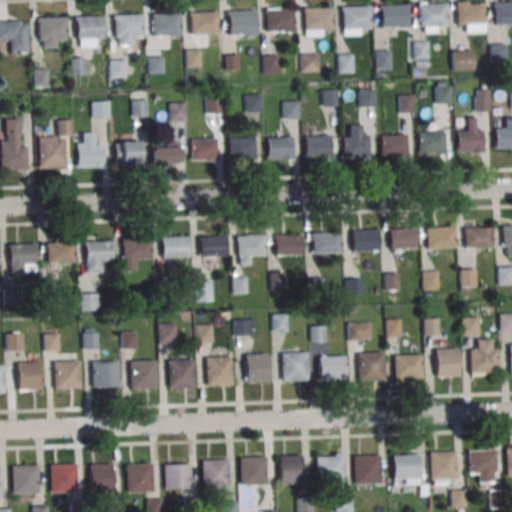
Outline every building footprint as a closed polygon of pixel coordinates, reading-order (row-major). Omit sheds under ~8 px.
[(511,0),(492,0),(492,23),(511,23),(511,0)] [(463,32),(482,32),(482,1),(454,1),(454,21),(463,21),(463,32)] [(445,2),(416,2),(416,31),(445,31),(445,2)] [(369,4),(339,4),(340,34),(360,34),(359,27),(369,27),(369,4)] [(406,4),(378,4),(378,27),(406,27),(406,4)] [(292,7),(264,7),(264,31),(292,31),(292,7)] [(330,7),(301,7),(301,36),(321,36),(321,33),(330,33),(330,7)] [(254,37),(254,9),(226,9),(226,37),(254,37)] [(216,33),(216,11),(188,11),(188,33),(216,33)] [(150,12),(150,35),(178,35),(178,12),(150,12)] [(102,15),(74,15),(74,45),(94,45),(94,38),(102,38),(102,15)] [(138,15),(139,37),(132,37),(133,46),(117,46),(117,37),(113,37),(112,16),(138,15)] [(36,46),(64,46),(64,16),(36,16),(36,46)] [(0,20),(0,40),(7,40),(7,52),(26,52),(26,20),(0,20)] [(426,66),(426,39),(411,39),(411,66),(426,66)] [(503,43),(487,43),(487,61),(503,61),(503,43)] [(198,66),(198,49),(183,49),(183,66),(198,66)] [(471,49),(449,49),(449,70),(471,70),(471,49)] [(372,69),(389,69),(389,50),(372,50),(372,69)] [(298,52),(298,71),(316,71),(316,52),(298,52)] [(236,68),(236,53),(222,54),(222,68),(236,68)] [(335,72),(351,72),(351,53),(335,53),(335,72)] [(276,54),(260,54),(260,71),(276,71),(276,54)] [(85,74),(84,55),(69,56),(69,74),(85,74)] [(146,73),(161,73),(161,56),(146,56),(146,73)] [(107,58),(107,77),(123,77),(123,58),(107,58)] [(31,86),(45,86),(45,69),(31,69),(31,86)] [(449,102),(449,82),(432,82),(432,102),(449,102)] [(320,105),(334,105),(334,88),(320,88),(320,105)] [(372,88),(356,88),(356,105),(372,105),(372,88)] [(472,111),(487,111),(487,88),(472,88),(472,111)] [(243,110),(259,110),(259,93),(243,93),(243,110)] [(411,112),(411,94),(396,94),(396,112),(411,112)] [(221,112),(221,95),(204,95),(204,112),(221,112)] [(130,99),(130,116),(145,116),(145,99),(130,99)] [(106,100),(89,100),(89,117),(106,117),(106,100)] [(297,100),(279,100),(279,117),(297,117),(297,100)] [(183,120),(183,101),(166,101),(166,120),(183,120)] [(480,151),(480,127),(473,127),(473,117),(464,117),(464,129),(454,129),(454,151),(480,151)] [(0,168),(22,168),(21,118),(0,118),(0,168)] [(511,148),(511,118),(502,118),(502,128),(492,128),(492,148),(511,148)] [(70,136),(69,120),(54,120),(55,137),(70,136)] [(340,135),(340,157),(366,157),(366,134),(359,134),(359,123),(347,123),(347,135),(340,135)] [(167,127),(157,127),(157,137),(150,137),(150,162),(176,162),(176,139),(167,139),(167,127)] [(416,152),(442,152),(442,130),(416,130),(416,152)] [(75,166),(100,166),(100,143),(91,143),(91,132),(75,132),(75,166)] [(377,133),(377,155),(405,155),(405,133),(377,133)] [(63,169),(62,138),(54,139),(54,135),(35,135),(35,169),(63,169)] [(302,135),(302,157),(328,157),(328,135),(302,135)] [(252,158),(252,136),(226,136),(226,158),(252,158)] [(264,158),(290,158),(290,136),(264,136),(264,158)] [(214,159),(214,138),(187,138),(188,159),(214,159)] [(112,141),(112,163),(138,163),(138,141),(112,141)] [(511,225),(500,225),(500,255),(511,255),(511,225)] [(452,248),(452,226),(424,226),(424,248),(452,248)] [(461,226),(461,247),(490,246),(490,226),(461,226)] [(415,250),(415,228),(387,228),(387,250),(415,250)] [(349,229),(349,251),(375,251),(375,229),(349,229)] [(309,232),(309,253),(338,253),(338,232),(309,232)] [(262,233),(235,233),(235,264),(251,264),(251,254),(262,254),(262,233)] [(300,254),(300,234),(272,234),(272,254),(300,254)] [(159,235),(159,257),(186,257),(186,235),(159,235)] [(196,235),(196,255),(224,255),(224,235),(196,235)] [(148,258),(148,238),(120,238),(120,270),(130,270),(130,258),(148,258)] [(109,260),(109,240),(83,240),(83,271),(100,271),(100,260),(109,260)] [(34,242),(5,241),(5,273),(21,273),(21,263),(33,263),(34,242)] [(72,241),(44,241),(44,261),(72,261),(72,241)] [(511,284),(511,265),(495,265),(495,284),(511,284)] [(473,268),(457,268),(457,290),(473,290),(473,268)] [(282,271),(267,271),(267,290),(282,290),(282,271)] [(436,288),(436,271),(420,271),(420,288),(436,288)] [(397,274),(397,291),(383,291),(383,274),(397,274)] [(244,293),(244,275),(229,275),(229,293),(244,293)] [(360,294),(359,277),(343,277),(344,294),(360,294)] [(193,278),(193,300),(209,300),(209,278),(193,278)] [(321,278),(322,296),(308,296),(307,279),(321,278)] [(169,281),(170,298),(154,298),(154,282),(169,281)] [(18,288),(19,304),(3,304),(2,288),(18,288)] [(59,312),(58,292),(41,293),(42,312),(59,312)] [(78,309),(95,309),(95,292),(78,292),(78,309)] [(269,330),(284,330),(284,313),(269,313),(269,330)] [(511,313),(496,313),(496,330),(511,330),(511,313)] [(476,316),(459,316),(459,335),(476,335),(476,316)] [(437,317),(421,317),(421,335),(437,335),(437,317)] [(231,334),(250,334),(250,318),(231,318),(231,334)] [(383,336),(398,336),(398,318),(383,318),(383,336)] [(368,321),(344,321),(344,339),(368,339),(368,321)] [(173,342),(173,322),(155,322),(155,342),(173,342)] [(209,341),(209,323),(193,323),(193,341),(209,341)] [(323,325),(308,325),(308,341),(323,341),(323,325)] [(95,327),(80,327),(80,347),(95,347),(95,327)] [(118,330),(118,348),(133,348),(133,330),(118,330)] [(20,332),(3,332),(3,349),(20,349),(20,332)] [(56,332),(41,332),(41,350),(56,350),(56,332)] [(467,348),(467,373),(495,373),(495,338),(475,338),(475,348),(467,348)] [(456,347),(432,347),(432,375),(456,375),(456,347)] [(305,380),(305,351),(278,351),(279,380),(305,380)] [(355,351),(355,380),(382,380),(382,351),(355,351)] [(242,381),(265,381),(265,352),(242,352),(242,381)] [(391,353),(391,378),(419,378),(419,353),(391,353)] [(316,354),(316,380),(342,380),(342,354),(316,354)] [(203,355),(203,384),(229,384),(229,355),(203,355)] [(165,387),(191,387),(191,359),(165,359),(165,387)] [(51,388),(78,388),(78,360),(51,360),(51,388)] [(89,387),(115,387),(115,360),(89,360),(89,387)] [(153,388),(153,360),(127,360),(127,388),(153,388)] [(15,361),(15,389),(37,389),(37,361),(15,361)] [(503,475),(511,475),(511,447),(503,447),(503,475)] [(475,472),(475,481),(493,481),(493,449),(465,449),(465,472),(475,472)] [(427,479),(453,479),(453,451),(427,451),(427,479)] [(314,454),(314,478),(341,478),(341,454),(314,454)] [(416,454),(390,454),(390,482),(416,482),(416,454)] [(300,455),(277,455),(277,483),(300,483),(300,455)] [(351,455),(351,483),(377,483),(377,455),(351,455)] [(237,456),(237,483),(263,483),(263,456),(237,456)] [(226,486),(226,459),(199,459),(199,486),(226,486)] [(87,462),(87,490),(111,490),(111,462),(87,462)] [(47,463),(47,492),(73,492),(73,463),(47,463)] [(124,491),(149,491),(149,463),(124,463),(124,491)] [(187,463),(161,463),(161,488),(187,488),(187,463)] [(9,464),(9,493),(34,493),(34,464),(9,464)] [(426,496),(425,484),(417,484),(418,496),(426,496)] [(462,488),(447,489),(448,506),(463,506),(462,488)] [(502,491),(503,509),(487,510),(486,491),(502,491)] [(349,511),(349,493),(333,493),(333,511),(349,511)] [(159,511),(159,498),(144,498),(144,511),(159,511)] [(197,511),(197,498),(183,498),(183,511),(197,511)] [(310,498),(310,511),(294,511),(294,498),(310,498)] [(84,501),(84,511),(70,511),(70,501),(84,501)] [(220,501),(220,511),(235,511),(235,501),(220,501)]
